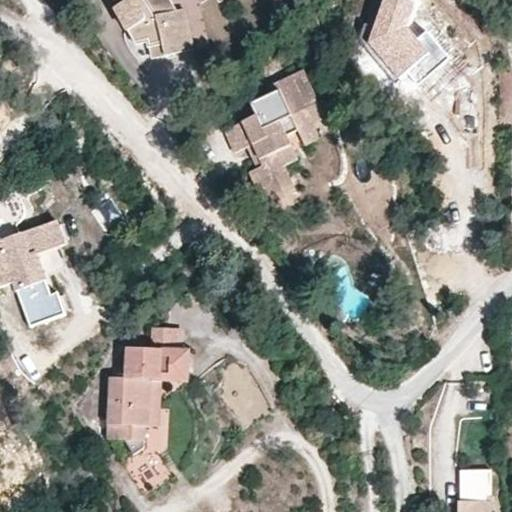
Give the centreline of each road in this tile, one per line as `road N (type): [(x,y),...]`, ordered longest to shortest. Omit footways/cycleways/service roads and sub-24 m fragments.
road 1 (unknown): [(209,208),(52,352)]
road 2 (unknown): [(329,511),(316,462),(248,359)]
road 3 (residential): [(393,404),(511,284)]
